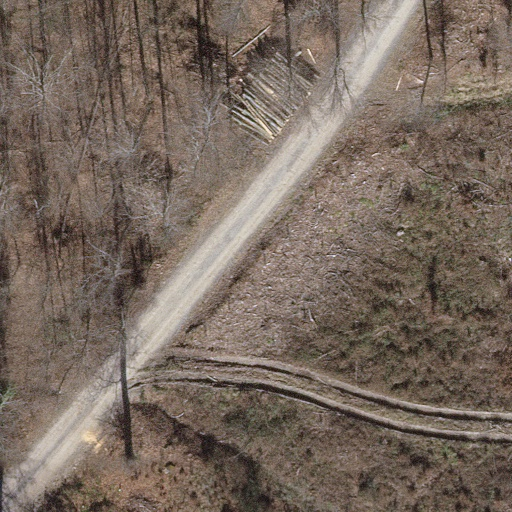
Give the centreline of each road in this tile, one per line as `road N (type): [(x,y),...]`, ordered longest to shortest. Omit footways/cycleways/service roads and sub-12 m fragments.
road 1 (track): [(4,511),(323,126),(408,0)]
road 2 (track): [(323,126),(439,83),(511,84)]
